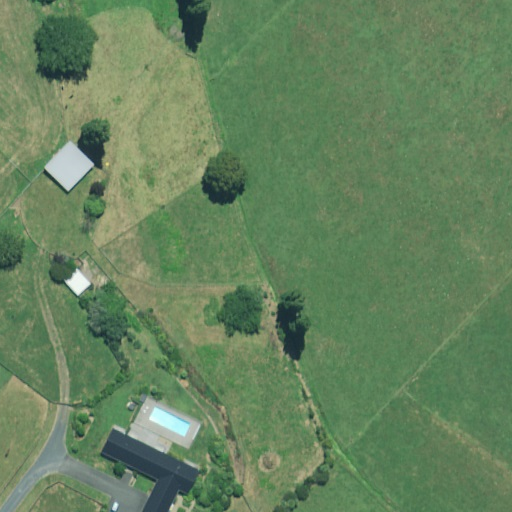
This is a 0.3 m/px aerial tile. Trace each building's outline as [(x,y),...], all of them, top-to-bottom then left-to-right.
[(95,164),(71,142),(46,169),(70,191),(95,164)] [(92,284),(78,269),(65,280),(80,296),(92,284)] [(0,351),(9,342),(2,335),(0,336),(0,351)] [(18,357),(9,350),(3,358),(12,365),(18,357)] [(187,459),(185,463),(169,455),(172,448),(162,443),(165,437),(147,428),(144,434),(133,429),(130,436),(116,429),(104,455),(159,481),(144,511),(169,511),(179,491),(189,496),(200,472),(203,466),(187,459)]
